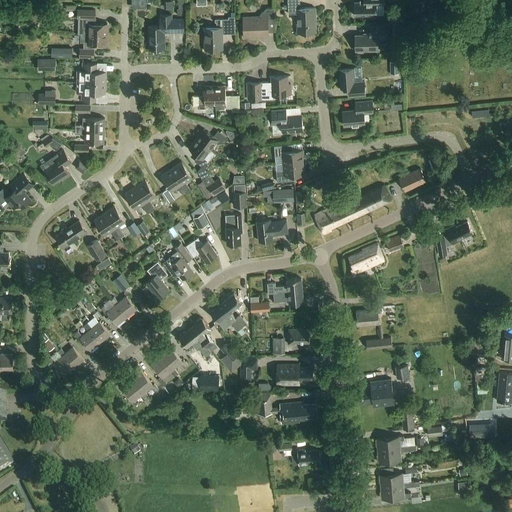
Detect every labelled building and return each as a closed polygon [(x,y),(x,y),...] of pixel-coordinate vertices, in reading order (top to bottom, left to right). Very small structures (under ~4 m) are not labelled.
[(300,9),(299,0),(287,0),(288,14),(297,14),(297,33),(315,32),(315,17),(315,8),(300,9)] [(359,0),(360,3),(354,3),(354,16),(376,16),(376,6),(385,5),(385,0),(359,0)] [(275,22),(274,8),(267,9),(267,13),(262,13),(259,16),(259,18),(243,19),(244,38),(254,38),(254,35),(268,35),(268,22),(275,22)] [(81,26),(81,34),(107,35),(107,25),(91,24),(91,18),(94,19),(95,10),(81,10),(80,18),(84,18),(84,26),(81,26)] [(0,11),(0,22),(19,22),(19,11),(0,11)] [(159,19),(160,26),(148,27),(149,50),(164,49),(164,32),(169,32),(169,33),(184,32),(183,19),(172,19),(172,14),(160,15),(160,19),(159,19)] [(222,34),(228,34),(228,27),(235,26),(235,17),(228,17),(228,19),(215,19),(215,23),(216,23),(216,28),(205,28),(205,48),(222,48),(222,34)] [(384,38),(384,26),(370,27),(370,34),(368,34),(368,35),(355,35),(355,51),(378,51),(378,39),(384,38)] [(107,35),(81,34),(81,42),(84,42),(84,49),(80,49),(79,57),(93,58),(93,50),(90,50),(90,45),(107,45),(107,35)] [(51,48),(51,57),(72,57),(72,49),(51,48)] [(38,59),(38,71),(55,71),(55,59),(38,59)] [(398,61),(389,61),(390,73),(398,73),(398,61)] [(76,82),(106,83),(106,72),(97,71),(97,64),(82,63),(82,71),(77,71),(76,82)] [(353,83),(352,69),(339,70),(341,89),(348,89),(349,97),(365,95),(364,82),(353,83)] [(287,85),(287,76),(271,77),(271,82),(247,83),(248,100),(272,99),(272,96),(291,95),(290,85),(287,85)] [(105,94),(106,83),(76,82),(76,93),(82,93),(82,101),(96,101),(97,94),(105,94)] [(205,106),(215,105),(215,86),(204,87),(204,96),(198,96),(199,109),(205,109),(205,106)] [(215,86),(215,105),(215,109),(232,108),(231,95),(225,96),(225,86),(215,86)] [(39,104),(55,104),(56,90),(45,90),(45,94),(39,94),(39,104)] [(373,113),(372,100),(355,102),(356,109),(342,110),(344,126),(353,125),(353,128),(358,127),(358,125),(365,124),(364,114),(373,113)] [(75,105),(75,113),(90,114),(90,105),(75,105)] [(286,117),(286,109),(271,111),(272,124),(282,124),(283,133),(302,131),(301,115),(286,117)] [(471,111),(472,118),(489,116),(488,109),(471,111)] [(75,130),(104,131),(105,118),(85,118),(85,126),(75,125),(75,130)] [(196,139),(210,150),(216,143),(217,144),(225,143),(228,139),(217,131),(213,136),(204,129),(196,139)] [(104,131),(75,130),(75,134),(85,135),(85,142),(104,143),(104,131)] [(226,130),(226,132),(230,140),(239,133),(226,130)] [(49,136),(42,141),(47,147),(50,145),(53,147),(52,149),(56,152),(62,144),(52,138),(52,139),(49,136)] [(210,150),(196,139),(189,149),(198,156),(196,159),(196,163),(205,169),(208,166),(207,162),(214,153),(210,150)] [(74,152),(89,153),(89,145),(74,144),(74,152)] [(283,156),(283,164),(304,162),(303,150),(292,151),(292,145),(274,146),(275,157),(283,156)] [(20,147),(16,151),(16,152),(22,156),(22,157),(24,154),(25,153),(26,152),(20,147)] [(65,167),(71,162),(63,150),(54,157),(57,161),(51,165),(52,166),(44,171),(53,185),(61,179),(62,180),(70,175),(65,167)] [(432,152),(427,154),(430,161),(436,159),(432,152)] [(82,159),(76,165),(82,172),(89,166),(82,159)] [(181,162),(171,169),(187,193),(190,190),(186,182),(192,178),(181,162)] [(304,162),(283,164),(284,171),(276,172),(277,182),(295,181),(294,175),(305,174),(304,162)] [(201,167),(197,172),(207,186),(208,186),(214,196),(226,188),(219,178),(214,181),(210,174),(211,174),(201,167)] [(439,167),(434,169),(437,176),(443,173),(439,167)] [(183,195),(187,193),(171,169),(161,176),(171,192),(178,187),(183,195)] [(399,179),(405,192),(426,182),(420,169),(399,179)] [(334,180),(330,173),(323,177),(326,184),(334,180)] [(6,187),(0,192),(0,202),(0,203),(5,198),(13,208),(18,204),(22,208),(30,200),(24,193),(33,185),(23,174),(10,186),(14,190),(11,193),(6,187)] [(135,187),(151,211),(155,209),(149,200),(156,196),(145,180),(135,187)] [(198,185),(206,199),(211,196),(203,182),(198,185)] [(366,203),(370,210),(390,200),(383,185),(360,196),(364,204),(366,203)] [(147,214),(151,211),(135,187),(125,194),(135,210),(141,205),(147,214)] [(166,189),(162,191),(169,202),(174,200),(166,189)] [(292,189),(272,190),(272,203),(293,201),(292,189)] [(295,189),(296,203),(304,203),(303,189),(295,189)] [(244,191),(233,192),(233,207),(245,206),(244,191)] [(218,196),(221,202),(228,197),(225,192),(218,196)] [(360,196),(337,207),(343,220),(342,220),(343,222),(370,210),(366,203),(364,204),(360,196)] [(208,201),(203,204),(206,209),(211,206),(208,201)] [(114,206),(104,213),(120,238),(124,235),(119,227),(125,222),(114,206)] [(343,220),(337,207),(330,210),(329,208),(314,215),(323,234),(331,230),(330,228),(343,222),(342,220),(343,220)] [(120,238),(104,213),(94,220),(104,236),(111,231),(117,240),(120,238)] [(194,218),(199,229),(208,224),(203,214),(194,218)] [(234,215),(226,215),(226,227),(227,244),(240,243),(240,233),(242,233),(241,214),(234,215)] [(79,220),(73,225),(67,229),(66,228),(61,231),(62,232),(56,236),(64,248),(69,245),(68,244),(78,237),(79,238),(83,235),(87,233),(79,220)] [(270,222),(270,220),(256,221),(259,241),(273,240),(272,235),(288,233),(286,220),(270,222)] [(448,236),(444,238),(444,236),(436,237),(439,255),(446,254),(445,247),(452,244),(452,245),(462,240),(461,239),(473,233),(467,221),(455,227),(454,225),(445,229),(448,236)] [(143,222),(137,226),(143,235),(150,231),(143,222)] [(180,222),(174,226),(178,231),(183,227),(180,222)] [(127,227),(134,237),(140,233),(134,223),(127,227)] [(424,225),(417,228),(420,235),(426,233),(424,225)] [(400,236),(385,241),(389,251),(403,245),(400,236)] [(193,258),(199,253),(206,263),(217,255),(207,241),(202,245),(199,241),(197,238),(191,242),(185,246),(190,253),(193,258)] [(87,245),(97,262),(107,256),(97,239),(87,245)] [(353,274),(384,260),(377,243),(362,249),(362,251),(348,257),(353,267),(350,268),(353,274)] [(3,253),(3,244),(0,244),(0,266),(10,266),(10,259),(9,259),(9,253),(3,253)] [(169,258),(162,263),(174,278),(178,275),(181,280),(193,271),(186,262),(191,258),(182,247),(177,251),(169,257),(169,258)] [(445,258),(439,260),(441,266),(448,264),(445,258)] [(167,275),(157,262),(147,270),(153,278),(146,284),(152,293),(151,294),(157,300),(169,290),(161,280),(167,275)] [(120,274),(113,279),(122,290),(129,284),(120,274)] [(267,283),(268,293),(302,290),(301,279),(287,280),(287,285),(275,287),(275,283),(267,283)] [(268,293),(273,293),(274,302),(289,300),(289,304),(303,302),(302,290),(268,293)] [(222,303),(230,313),(242,303),(234,293),(222,303)] [(116,304),(127,317),(137,309),(126,296),(118,302),(114,297),(110,300),(114,305),(116,304)] [(250,297),(250,303),(251,312),(269,311),(268,302),(259,303),(259,297),(250,297)] [(9,320),(9,313),(11,313),(11,298),(0,298),(0,313),(1,314),(2,315),(2,320),(9,320)] [(91,303),(86,307),(91,313),(96,309),(91,303)] [(234,318),(230,313),(222,303),(210,312),(218,322),(224,329),(231,323),(237,331),(241,327),(234,318)] [(116,304),(114,305),(108,310),(104,305),(101,308),(105,314),(107,313),(117,325),(127,317),(116,304)] [(379,324),(377,307),(371,308),(371,309),(356,311),(357,326),(379,324)] [(234,318),(241,327),(246,324),(239,315),(234,318)] [(207,341),(202,335),(210,328),(202,318),(201,320),(200,319),(196,322),(197,323),(191,328),(199,338),(210,352),(215,349),(208,340),(207,341)] [(89,329),(100,343),(110,334),(99,321),(91,328),(87,323),(84,326),(88,331),(89,329)] [(187,347),(194,341),(199,347),(199,348),(210,363),(216,358),(210,352),(199,338),(191,328),(185,333),(183,332),(180,335),(180,337),(179,337),(187,347)] [(89,329),(88,331),(82,336),(78,331),(74,334),(78,339),(80,338),(90,351),(100,343),(89,329)] [(309,343),(309,329),(288,329),(288,338),(288,344),(295,344),(295,343),(309,343)] [(511,335),(503,335),(501,358),(511,359),(511,335)] [(284,338),(272,338),(273,354),(285,354),(284,338)] [(379,339),(366,340),(367,349),(392,347),(391,338),(383,338),(379,339)] [(49,339),(43,343),(49,351),(54,347),(49,339)] [(226,342),(219,348),(225,355),(220,359),(231,372),(241,365),(240,355),(237,355),(226,342)] [(57,351),(61,356),(63,355),(73,368),(83,360),(73,347),(65,353),(61,348),(57,351)] [(172,370),(174,369),(180,364),(184,369),(188,366),(183,360),(182,361),(172,349),(162,357),(172,370)] [(190,356),(198,367),(204,363),(195,351),(190,356)] [(0,370),(13,370),(12,354),(0,354),(0,370)] [(63,355),(61,356),(55,361),(51,356),(47,359),(52,365),(53,364),(63,376),(73,368),(63,355)] [(240,366),(240,381),(251,381),(251,369),(257,369),(257,356),(241,356),(241,365),(240,366)] [(162,378),(164,377),(168,382),(178,374),(174,369),(172,370),(162,357),(152,365),(156,370),(152,373),(159,381),(162,378)] [(299,386),(299,379),(312,379),(312,367),(300,368),(300,364),(277,364),(277,386),(299,386)] [(407,365),(394,367),(395,379),(409,377),(407,365)] [(511,373),(499,372),(496,401),(511,402),(511,397),(511,373)] [(142,373),(132,381),(143,394),(145,393),(151,388),(155,392),(159,389),(154,384),(153,385),(142,373)] [(201,374),(201,390),(218,391),(219,375),(201,374)] [(162,378),(159,381),(163,387),(167,384),(162,378)] [(389,403),(386,380),(368,382),(368,386),(360,387),(362,404),(373,403),(373,405),(389,403)] [(143,394),(132,381),(122,389),(133,402),(141,396),(145,400),(149,397),(145,393),(143,394)] [(254,394),(256,403),(257,415),(280,412),(281,424),(299,422),(299,420),(317,418),(315,403),(303,404),(303,402),(279,404),(279,407),(272,408),(270,392),(254,394)] [(242,394),(228,394),(228,403),(242,403),(242,394)] [(254,403),(242,405),(243,412),(246,412),(247,414),(255,413),(254,403)] [(403,429),(413,428),(411,408),(401,409),(403,429)] [(489,437),(488,423),(482,424),(469,424),(470,438),(489,437)] [(427,427),(427,428),(428,433),(428,434),(428,437),(443,435),(441,425),(427,427)] [(377,446),(378,450),(400,448),(400,446),(399,440),(404,440),(403,436),(376,438),(376,439),(375,439),(376,446),(377,446)] [(0,472),(14,464),(0,441),(0,472)] [(290,443),(277,444),(278,451),(283,451),(283,456),(291,455),(291,450),(290,443)] [(400,448),(378,450),(378,455),(376,455),(377,462),(379,462),(379,463),(401,461),(400,451),(416,449),(416,445),(400,446),(400,448)] [(305,450),(305,449),(297,450),(298,464),(306,464),(306,462),(320,461),(319,449),(305,450)] [(380,483),(381,487),(403,485),(403,487),(419,486),(419,481),(403,483),(402,473),(380,475),(380,476),(378,476),(379,483),(380,483)] [(468,495),(466,482),(458,482),(459,496),(468,495)] [(403,485),(381,487),(381,491),(380,491),(380,498),(382,498),(382,499),(411,497),(411,493),(404,493),(403,487),(403,485)]
